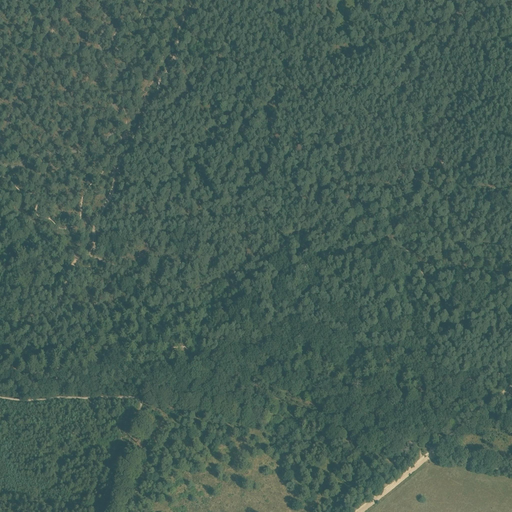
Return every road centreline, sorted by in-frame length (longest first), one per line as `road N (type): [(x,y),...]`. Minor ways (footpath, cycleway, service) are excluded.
road 1 (track): [(87,253),(185,291),(317,234),(387,241),(411,255),(447,316),(511,334)]
road 2 (track): [(149,392),(435,451)]
road 3 (track): [(87,253),(119,159),(173,62),(192,0)]
road 4 (track): [(0,369),(59,378),(111,364),(132,370),(149,392)]
road 5 (track): [(328,0),(309,16),(267,107),(272,135)]
road 6 (track): [(0,397),(149,392)]
road 7 (track): [(185,0),(134,116),(116,115)]
